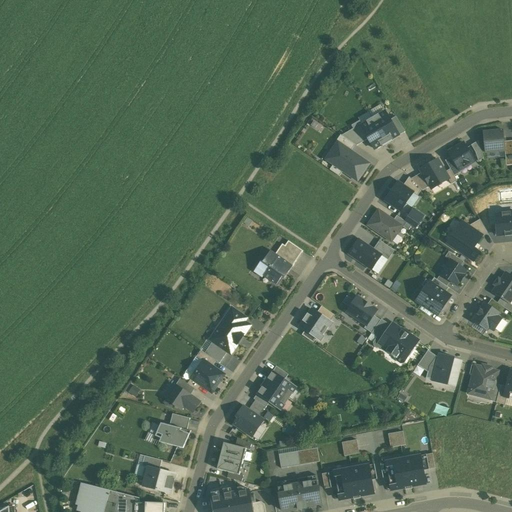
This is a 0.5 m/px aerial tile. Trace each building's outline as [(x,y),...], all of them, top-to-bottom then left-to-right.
[(385,112),(373,119),(387,142),(399,135),(390,121),(385,112)] [(396,117),(390,121),(399,135),(405,132),(396,117)] [(362,125),(360,126),(368,140),(374,150),(387,142),(373,119),(362,125)] [(356,146),(368,140),(360,126),(362,125),(360,121),(351,126),(353,129),(342,135),(356,146)] [(503,130),(483,132),(485,153),(505,151),(504,142),(503,130)] [(337,143),(351,152),(355,146),(340,136),(336,142),(337,143)] [(478,141),(471,145),(475,153),(478,161),(483,158),(478,141)] [(357,182),(369,164),(351,152),(337,143),(326,160),(333,165),(343,172),(357,182)] [(464,143),(448,153),(451,157),(459,170),(474,161),(464,143)] [(459,170),(451,157),(445,161),(450,169),(454,176),(461,172),(459,170)] [(437,160),(420,170),(430,186),(431,189),(448,179),(449,179),(445,172),(437,160)] [(340,177),(343,172),(333,165),(330,170),(340,177)] [(454,176),(450,169),(445,172),(449,179),(448,179),(451,184),(457,181),(454,176)] [(430,186),(422,173),(411,179),(421,190),(422,191),(430,186)] [(409,178),(403,186),(413,193),(417,196),(421,190),(411,179),(409,178)] [(461,186),(467,183),(464,178),(458,181),(461,186)] [(385,201),(400,212),(413,193),(403,186),(398,183),(385,201)] [(423,217),(413,210),(406,222),(411,226),(415,228),(423,217)] [(393,221),(378,211),(368,225),(391,241),(401,226),(393,221)] [(502,215),(495,215),(497,237),(511,236),(511,213),(510,214),(510,212),(502,213),(502,215)] [(406,222),(397,216),(393,221),(401,226),(408,231),(411,226),(406,222)] [(479,220),(469,228),(483,237),(487,232),(479,220)] [(474,250),(483,237),(469,228),(461,222),(447,244),(473,261),(478,253),(474,250)] [(374,250),(359,239),(348,254),(371,270),(382,255),(374,250)] [(380,241),(374,250),(388,260),(395,251),(380,241)] [(275,255),(293,267),(303,252),(289,242),(285,246),(282,244),(275,255)] [(269,250),(253,272),(275,287),(282,277),(285,279),(293,267),(275,255),(269,250)] [(464,262),(449,252),(445,257),(450,261),(450,260),(460,267),(464,262)] [(450,261),(440,275),(450,282),(456,286),(459,282),(460,282),(464,276),(463,275),(466,271),(460,267),(450,260),(450,261)] [(511,277),(506,273),(492,292),(501,298),(509,304),(511,299),(511,277)] [(450,282),(440,275),(437,280),(447,287),(450,282)] [(437,280),(434,278),(431,283),(445,293),(449,288),(447,287),(437,280)] [(431,283),(426,279),(421,285),(425,288),(416,301),(437,315),(450,296),(445,293),(431,283)] [(347,312),(367,326),(373,316),(377,311),(357,297),(347,312)] [(509,304),(501,298),(498,303),(504,308),(511,313),(511,305),(509,304)] [(498,303),(491,299),(487,305),(499,313),(499,314),(500,314),(504,308),(498,303)] [(487,305),(484,303),(479,309),(480,310),(477,315),(476,314),(472,321),(487,331),(489,329),(493,332),(499,324),(495,321),(499,317),(497,316),(499,314),(499,313),(487,305)] [(321,306),(317,313),(330,322),(335,316),(321,306)] [(238,314),(232,310),(223,323),(222,323),(215,332),(218,334),(213,342),(227,352),(231,354),(237,345),(238,344),(243,336),(244,336),(244,335),(250,326),(244,322),(246,319),(239,313),(238,314)] [(317,338),(320,340),(332,323),(330,322),(317,313),(312,310),(309,315),(308,314),(303,321),(304,322),(300,327),(306,331),(317,338)] [(364,329),(371,334),(380,321),(373,316),(367,326),(364,329)] [(380,321),(371,334),(377,337),(380,332),(384,335),(391,326),(381,319),(380,321)] [(400,329),(394,324),(392,325),(391,326),(384,335),(380,332),(377,337),(373,343),(374,346),(377,349),(380,348),(382,346),(397,357),(397,358),(397,360),(400,363),(403,362),(404,361),(408,356),(410,356),(413,351),(413,349),(417,342),(417,339),(411,335),(408,336),(401,331),(400,329)] [(314,343),(317,338),(306,331),(302,336),(314,343)] [(227,352),(213,342),(205,353),(215,361),(219,364),(227,352)] [(205,353),(201,351),(197,357),(203,361),(212,366),(215,361),(205,353)] [(436,356),(428,351),(417,366),(427,372),(429,366),(436,367),(439,357),(436,356)] [(454,358),(439,355),(439,357),(436,367),(429,366),(427,372),(426,378),(433,380),(432,381),(447,385),(447,384),(455,386),(461,362),(453,360),(454,358)] [(203,361),(191,379),(201,386),(212,393),(224,375),(212,366),(203,361)] [(288,375),(276,366),(272,372),(273,373),(273,372),(285,380),(288,375)] [(498,372),(475,366),(473,375),(468,393),(491,399),(495,384),(498,372)] [(285,380),(273,372),(273,373),(266,383),(288,399),(295,388),(285,380)] [(187,384),(180,379),(176,385),(191,395),(195,389),(187,384)] [(201,386),(191,379),(187,384),(195,389),(197,391),(201,386)] [(288,399),(266,383),(259,394),(258,394),(269,402),(280,410),(288,399)] [(500,385),(495,384),(491,399),(490,401),(496,403),(500,385)] [(191,395),(176,385),(166,400),(164,403),(167,406),(171,407),(173,405),(181,410),(183,406),(193,413),(200,402),(191,395)] [(506,387),(500,385),(496,403),(505,405),(507,397),(504,396),(506,387)] [(269,402),(258,394),(259,394),(257,393),(254,399),(255,400),(265,407),(266,408),(269,402)] [(398,399),(404,403),(407,398),(401,394),(398,399)] [(255,400),(248,410),(258,417),(265,407),(255,400)] [(239,418),(234,424),(252,437),(263,421),(258,417),(248,410),(243,407),(237,416),(239,418)] [(190,418),(173,414),(170,426),(187,430),(190,418)] [(170,426),(161,423),(155,436),(161,439),(159,442),(183,448),(191,431),(187,430),(170,426)] [(299,428),(304,432),(307,428),(302,424),(299,428)] [(403,432),(388,434),(390,448),(406,445),(403,432)] [(238,439),(235,447),(250,450),(251,445),(238,439)] [(356,441),(341,444),(344,457),(359,454),(356,441)] [(235,447),(224,444),(221,457),(243,462),(246,449),(235,447)] [(320,463),(318,449),(279,455),(281,469),(320,463)] [(433,453),(420,456),(423,471),(436,469),(433,453)] [(162,460),(140,455),(138,465),(144,467),(144,466),(148,467),(159,470),(162,460)] [(420,456),(386,462),(389,477),(392,491),(426,485),(423,471),(420,456)] [(243,462),(221,457),(218,470),(230,473),(240,475),(243,462)] [(389,477),(386,462),(381,463),(384,478),(389,477)] [(375,464),(369,466),(371,480),(378,479),(375,464)] [(369,466),(334,472),(337,487),(339,501),(374,494),(371,480),(369,466)] [(159,470),(148,467),(145,478),(143,487),(170,494),(175,474),(159,470)] [(337,487),(334,472),(323,475),(326,489),(337,487)] [(243,476),(230,473),(228,478),(241,482),(243,476)] [(277,483),(282,511),(298,508),(298,510),(306,508),(306,507),(322,504),(317,475),(307,477),(308,482),(287,486),(286,481),(277,483)] [(104,511),(110,491),(81,483),(76,505),(78,506),(77,511),(80,511),(104,511)] [(254,511),(252,503),(256,502),(254,494),(251,494),(250,490),(240,492),(240,491),(221,494),(221,496),(210,498),(213,511),(254,511)] [(139,498),(110,491),(104,511),(145,511),(145,503),(139,502),(139,498)] [(164,511),(165,503),(145,503),(145,511),(164,511)]
